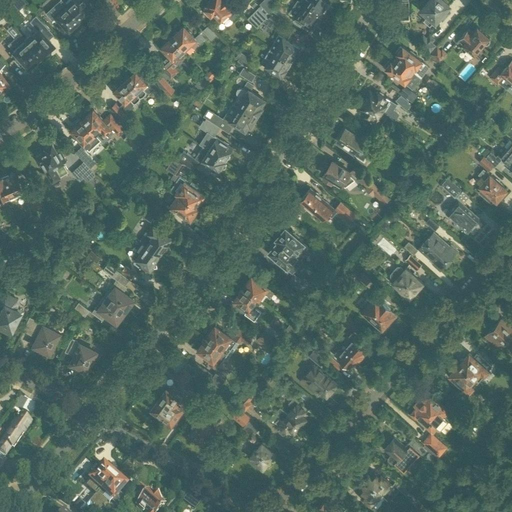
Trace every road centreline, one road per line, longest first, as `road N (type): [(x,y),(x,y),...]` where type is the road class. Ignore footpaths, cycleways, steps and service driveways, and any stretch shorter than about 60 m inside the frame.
road 1 (residential): [(92,416),(308,118),(378,0)]
road 2 (residential): [(270,511),(511,251)]
road 3 (residential): [(0,130),(152,0)]
road 4 (residential): [(245,511),(92,416)]
road 5 (residential): [(10,511),(92,416)]
